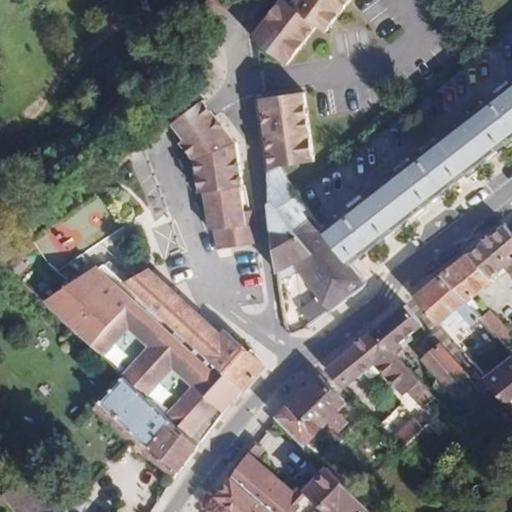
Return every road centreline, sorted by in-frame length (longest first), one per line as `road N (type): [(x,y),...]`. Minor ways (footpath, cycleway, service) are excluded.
road 1 (residential): [(290,368),(241,64),(201,13)]
road 2 (tertiary): [(290,368),(511,195)]
road 3 (tertiary): [(171,511),(290,368)]
